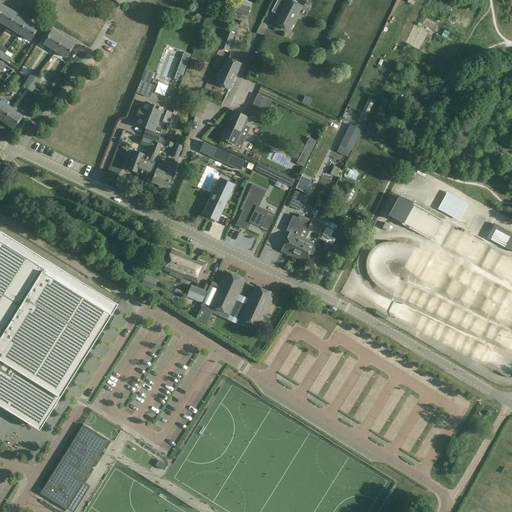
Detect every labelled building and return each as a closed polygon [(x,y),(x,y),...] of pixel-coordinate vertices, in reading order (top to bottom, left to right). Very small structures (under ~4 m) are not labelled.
[(252,3),(243,0),(240,0),(239,3),(236,2),(232,12),(247,17),(252,3)] [(277,0),(272,9),(279,13),(279,15),(275,23),(288,30),(301,6),(298,4),(298,2),(294,0),(292,0),(291,1),(290,0),(277,0)] [(15,14),(4,7),(0,13),(0,22),(1,23),(7,27),(15,14)] [(19,34),(27,21),(15,14),(7,27),(5,30),(11,33),(13,30),(19,34)] [(38,28),(27,21),(19,34),(30,41),(38,28)] [(235,33),(226,30),(219,49),(228,52),(235,33)] [(55,52),(63,38),(51,31),(43,44),(55,52)] [(75,45),(63,38),(55,52),(67,59),(75,45)] [(184,52),(178,68),(185,70),(191,55),(184,52)] [(11,58),(5,54),(1,59),(8,63),(11,58)] [(240,64),(227,58),(216,83),(229,89),(240,64)] [(33,71),(32,71),(31,73),(27,79),(32,82),(37,74),(34,72),(33,71)] [(32,82),(37,85),(42,77),(39,75),(37,74),(32,82)] [(27,90),(32,82),(27,79),(22,86),(27,90)] [(135,92),(149,97),(153,85),(140,80),(135,92)] [(37,85),(32,82),(27,90),(32,93),(37,85)] [(158,83),(155,92),(164,95),(166,86),(158,83)] [(257,95),(252,105),(263,110),(268,112),(272,101),(257,95)] [(194,100),(185,96),(182,104),(191,107),(194,100)] [(0,119),(2,121),(12,109),(1,100),(0,101),(0,119)] [(162,109),(145,103),(142,110),(140,109),(137,117),(139,118),(137,125),(146,129),(143,136),(158,142),(162,130),(155,127),(162,109)] [(12,109),(2,121),(13,130),(23,117),(12,109)] [(167,111),(163,122),(169,124),(173,113),(172,113),(167,111)] [(233,111),(221,138),(235,144),(242,147),(245,139),(238,135),(243,124),(246,117),(233,111)] [(363,123),(367,114),(361,111),(357,120),(363,123)] [(347,124),(337,152),(349,157),(360,128),(347,124)] [(184,139),(177,137),(171,156),(178,158),(184,139)] [(310,138),(297,163),(303,167),(316,141),(310,138)] [(175,142),(164,139),(162,145),(171,148),(171,146),(173,147),(175,142)] [(161,145),(153,142),(150,151),(157,154),(161,145)] [(203,142),(199,151),(226,164),(241,171),(245,162),(230,155),(203,142)] [(144,154),(135,151),(128,169),(137,172),(150,177),(156,159),(143,155),(144,154)] [(153,182),(168,187),(171,175),(173,167),(158,162),(155,170),(156,170),(153,182)] [(258,163),(255,170),(256,169),(259,171),(291,186),(294,179),(295,180),(295,179),(258,163)] [(337,176),(340,169),(333,166),(330,173),(337,176)] [(358,175),(347,169),(343,177),(355,183),(357,181),(355,180),(358,175)] [(302,177),(296,188),(305,193),(311,181),(302,177)] [(212,199),(205,215),(215,220),(224,201),(226,202),(230,193),(227,192),(230,186),(219,181),(211,199),(212,199)] [(242,211),(235,226),(236,226),(236,225),(242,228),(246,221),(249,223),(249,224),(250,222),(259,226),(262,220),(270,224),(274,215),(257,207),(265,191),(252,185),(253,184),(252,184),(240,210),(242,211)] [(325,206),(326,206),(331,209),(329,213),(342,221),(347,211),(345,209),(356,190),(351,187),(340,206),(329,200),(325,206)] [(299,211),(306,196),(295,191),(288,206),(299,211)] [(409,202),(399,196),(388,216),(398,222),(404,212),(409,202)] [(289,232),(281,250),(291,255),(304,228),(307,230),(309,225),(311,220),(299,214),(298,217),(293,215),(286,230),(289,232)] [(304,228),(291,255),(305,262),(308,254),(311,254),(314,248),(312,246),(314,243),(308,240),(312,232),(317,235),(321,237),(326,226),(336,231),(338,226),(314,215),(314,216),(312,219),(311,220),(309,225),(307,230),(304,228)] [(511,233),(494,224),(487,238),(511,251),(511,233)] [(0,405),(5,409),(39,430),(59,398),(60,398),(118,305),(0,232),(0,405)] [(190,256),(172,248),(163,269),(170,272),(168,275),(183,281),(184,277),(198,283),(206,263),(197,259),(195,261),(190,259),(190,256)] [(234,275),(233,275),(226,272),(210,306),(263,330),(268,320),(262,317),(273,294),(255,285),(245,306),(235,301),(244,280),(237,277),(237,276),(235,275),(234,275)] [(144,275),(141,284),(153,288),(157,279),(144,275)] [(207,292),(191,285),(187,296),(202,303),(207,292)] [(109,441),(83,425),(40,493),(66,510),(109,441)]
